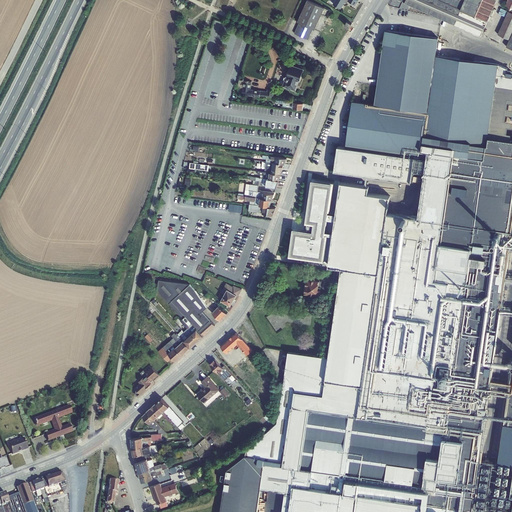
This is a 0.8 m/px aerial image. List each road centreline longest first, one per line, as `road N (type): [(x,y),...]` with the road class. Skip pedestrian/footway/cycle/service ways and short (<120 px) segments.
road 1 (secondary): [(117,425),(216,339),(249,297),(332,78),(375,0)]
road 2 (trunk): [(0,158),(79,0)]
road 3 (trunk): [(61,0),(0,123)]
road 4 (secondary): [(0,484),(68,458),(117,425)]
